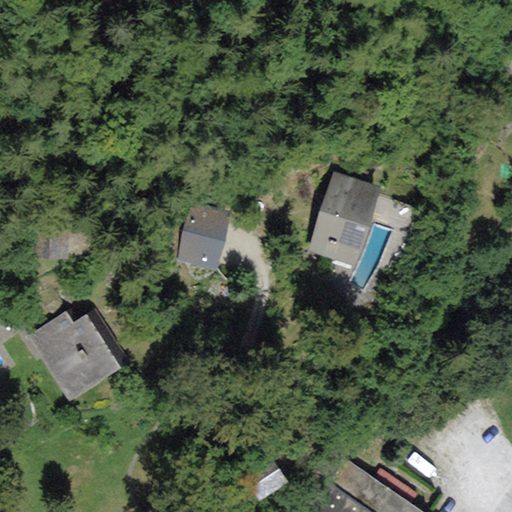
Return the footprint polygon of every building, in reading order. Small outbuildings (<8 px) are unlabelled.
[(376,187),(335,174),(311,248),(353,261),(376,187)] [(227,212),(192,205),(181,255),(217,263),(227,212)] [(72,327),(65,316),(35,335),(74,395),(118,367),(87,317),(72,327)] [(425,511),(396,492),(338,452),(296,511),(425,511)] [(260,488),(286,473),(279,460),(253,476),(260,488)]
